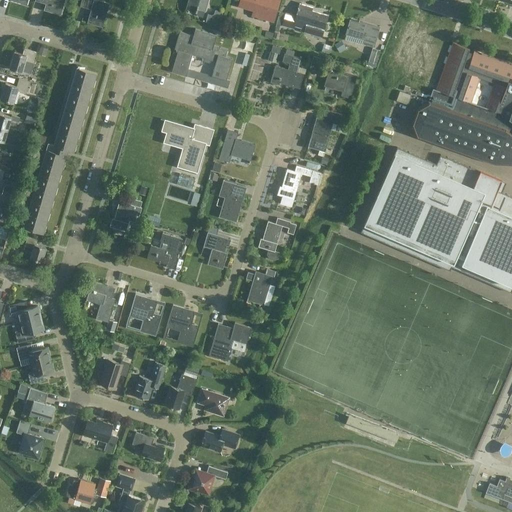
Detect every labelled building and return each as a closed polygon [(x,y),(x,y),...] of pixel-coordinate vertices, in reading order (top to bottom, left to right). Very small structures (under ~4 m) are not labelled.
[(35,0),(46,4),(44,10),(60,15),(64,0),(35,0)] [(87,23),(102,27),(109,3),(97,0),(81,0),(80,7),(90,10),(87,23)] [(197,8),(204,10),(206,0),(188,0),(186,8),(195,11),(194,12),(196,12),(197,8)] [(240,0),(238,6),(252,10),(251,15),(273,21),(279,0),(240,0)] [(321,35),(327,14),(307,9),(308,6),(299,3),(295,16),(285,13),(281,25),(292,28),(293,25),(305,29),(304,31),(321,35)] [(218,25),(222,12),(215,9),(214,13),(211,15),(207,14),(205,21),(218,25)] [(362,21),(362,23),(350,19),(346,33),(364,39),(363,43),(373,46),(379,26),(362,21)] [(179,31),(172,53),(176,54),(171,71),(220,85),(227,87),(229,80),(225,79),(231,59),(224,57),(227,50),(213,45),(216,35),(195,29),(193,35),(179,31)] [(341,41),(334,45),(339,53),(345,49),(341,41)] [(511,65),(451,42),(433,89),(509,118),(511,120),(511,65)] [(321,51),(329,54),(332,46),(324,43),(321,51)] [(281,47),(272,45),(270,51),(279,54),(281,47)] [(46,57),(48,49),(40,47),(38,54),(46,57)] [(34,63),(33,62),(36,52),(24,48),(22,54),(15,52),(10,68),(22,71),(30,74),(34,63)] [(380,50),(372,48),(368,61),(376,64),(380,50)] [(279,82),(299,88),(305,68),(298,66),(301,57),(284,52),(282,61),(289,63),(287,69),(275,65),(270,82),(278,84),(279,82)] [(313,55),(309,68),(318,71),(322,58),(313,55)] [(79,153),(98,73),(77,67),(58,145),(50,143),(29,229),(49,233),(69,150),(79,153)] [(341,95),(350,98),(356,75),(341,70),(339,75),(329,72),(324,86),(342,91),(341,95)] [(17,91),(26,94),(29,81),(20,78),(17,87),(5,83),(1,98),(13,102),(17,91)] [(428,102),(506,130),(511,135),(511,120),(509,118),(433,89),(428,102)] [(417,136),(495,163),(511,163),(511,135),(506,130),(428,102),(417,109),(412,123),(417,136)] [(316,114),(307,148),(324,153),(327,142),(332,123),(338,125),(342,114),(325,109),(322,116),(316,114)] [(0,113),(0,126),(8,129),(8,127),(11,120),(19,122),(20,118),(11,115),(11,117),(0,113)] [(24,122),(35,125),(37,118),(26,115),(24,122)] [(208,144),(212,129),(194,123),(193,130),(188,129),(189,126),(164,119),(161,130),(166,131),(163,141),(182,147),(177,165),(196,171),(204,142),(208,144)] [(8,129),(0,126),(0,140),(4,141),(7,132),(15,134),(16,130),(8,127),(8,129)] [(231,152),(250,158),(255,143),(236,138),(238,132),(227,129),(218,158),(228,161),(231,152)] [(361,232),(450,269),(451,266),(510,291),(511,286),(511,197),(495,190),(498,184),(500,180),(441,154),(436,164),(397,147),(361,232)] [(321,172),(313,170),(310,169),(310,168),(297,164),(295,170),(287,168),(281,185),(280,185),(277,193),(294,198),(294,196),(295,195),(302,173),(308,175),(311,176),(309,182),(318,184),(321,172)] [(247,174),(249,167),(240,165),(239,171),(247,174)] [(195,178),(179,173),(176,184),(192,188),(195,178)] [(2,194),(14,198),(18,183),(4,180),(2,186),(4,187),(2,194)] [(235,220),(242,196),(245,186),(223,180),(219,194),(225,196),(219,215),(235,220)] [(148,187),(141,185),(139,193),(145,195),(148,187)] [(140,206),(141,200),(128,197),(127,202),(119,199),(114,217),(112,217),(109,226),(126,230),(129,220),(135,221),(136,216),(139,216),(142,207),(140,206)] [(145,214),(143,221),(155,225),(157,217),(145,214)] [(296,224),(290,222),(290,220),(277,216),(275,222),(267,220),(262,238),(260,237),(257,245),(268,249),(267,253),(268,257),(273,259),(277,257),(279,252),(274,251),(282,225),(289,227),(287,232),(293,234),(296,224)] [(137,235),(136,238),(137,238),(142,240),(142,237),(144,230),(145,226),(141,225),(140,225),(138,228),(137,235)] [(165,266),(173,268),(182,238),(162,232),(160,240),(163,241),(161,247),(150,244),(146,257),(166,263),(165,266)] [(226,245),(228,246),(230,239),(207,232),(203,245),(212,248),(208,262),(222,267),(227,252),(224,251),(226,245)] [(30,258),(42,262),(46,247),(36,244),(38,240),(27,237),(25,246),(33,249),(30,258)] [(247,271),(245,278),(254,280),(248,300),(262,304),(270,275),(274,276),(276,270),(272,269),(266,268),(264,273),(263,276),(247,271)] [(96,318),(108,321),(113,304),(109,303),(114,287),(93,281),(87,299),(86,298),(85,299),(100,304),(96,318)] [(135,293),(128,315),(144,319),(141,331),(155,335),(160,316),(152,314),(156,299),(135,293)] [(19,315),(21,322),(40,317),(37,305),(27,308),(26,301),(9,305),(11,317),(19,315)] [(172,304),(165,326),(180,331),(177,342),(192,346),(198,327),(189,324),(193,310),(172,304)] [(40,317),(21,322),(22,329),(15,331),(18,342),(35,338),(33,331),(43,329),(40,317)] [(114,331),(117,322),(109,320),(107,329),(114,331)] [(233,339),(246,343),(250,326),(234,322),(232,327),(217,323),(208,355),(227,360),(233,339)] [(31,363),(50,359),(47,346),(32,350),(31,344),(16,347),(19,360),(29,358),(31,363)] [(53,371),(50,359),(31,363),(33,372),(28,373),(30,383),(42,380),(40,374),(53,371)] [(121,360),(120,363),(108,359),(100,383),(114,388),(119,374),(127,376),(131,363),(121,360)] [(158,388),(162,376),(166,365),(155,361),(149,378),(139,375),(133,394),(148,399),(152,386),(158,388)] [(200,369),(187,364),(184,371),(198,375),(200,369)] [(177,387),(171,386),(165,404),(178,409),(183,393),(191,395),(197,378),(181,373),(177,387)] [(20,384),(18,390),(26,392),(28,386),(20,384)] [(46,392),(30,387),(25,402),(26,402),(30,410),(29,414),(50,421),(55,406),(44,403),(43,402),(46,392)] [(204,409),(223,415),(229,397),(202,388),(197,402),(206,404),(204,409)] [(398,434),(348,415),(345,423),(395,442),(398,434)] [(30,457),(38,459),(41,451),(39,451),(43,438),(28,433),(31,422),(20,419),(16,432),(23,434),(18,451),(31,455),(30,457)] [(96,419),(95,421),(88,419),(83,434),(100,440),(100,438),(107,440),(104,449),(112,452),(118,436),(110,433),(113,424),(96,419)] [(222,444),(234,448),(239,434),(222,428),(220,435),(205,430),(201,445),(220,451),(222,444)] [(160,460),(164,447),(152,443),(153,437),(136,432),(132,444),(143,448),(141,454),(160,460)] [(214,475),(225,478),(228,471),(208,465),(206,472),(195,468),(191,480),(190,479),(187,488),(196,491),(197,490),(208,494),(214,475)] [(131,490),(135,478),(119,473),(115,485),(124,488),(120,500),(125,502),(121,511),(140,511),(144,500),(128,494),(129,490),(131,490)] [(511,502),(511,478),(505,476),(504,480),(499,478),(496,485),(489,482),(485,492),(511,502)] [(106,496),(111,480),(99,477),(96,487),(94,487),(95,483),(78,478),(77,481),(73,480),(72,484),(69,484),(67,491),(66,492),(66,493),(66,494),(67,494),(67,495),(67,496),(68,496),(69,497),(68,501),(74,503),(75,498),(89,503),(93,501),(95,496),(91,495),(92,492),(106,496)] [(179,511),(198,511),(200,506),(188,502),(185,511),(181,511),(180,511),(179,511)]
